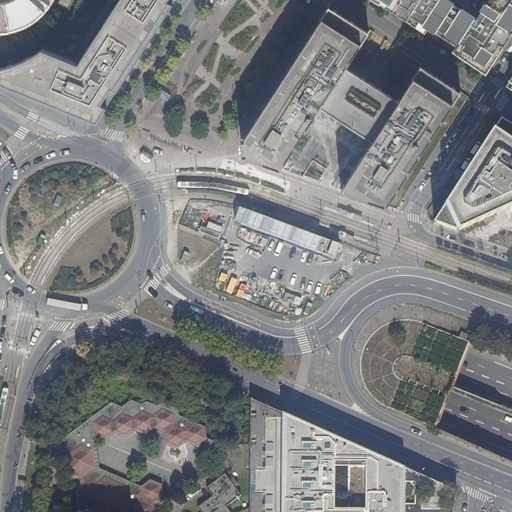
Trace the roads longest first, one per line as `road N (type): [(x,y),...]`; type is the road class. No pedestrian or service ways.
road 1 (motorway): [(511,387),(0,176)]
road 2 (motorway): [(0,228),(511,432)]
road 3 (primary): [(486,308),(419,285),(393,286),(359,303),(323,337),(274,345),(174,306),(136,274)]
road 4 (primary): [(486,308),(461,314),(395,299),(353,328),(344,350),(350,384),(399,439)]
road 5 (primary): [(167,346),(399,439)]
road 6 (residential): [(405,223),(239,166),(227,150)]
road 7 (residential): [(201,0),(100,152)]
road 8 (residential): [(347,0),(487,94)]
road 9 (primary): [(26,387),(50,354),(81,336),(111,332),(167,346)]
road 10 (residential): [(405,223),(487,94)]
road 11 (primary): [(136,274),(149,241),(147,202),(132,175),(100,152)]
road 12 (residential): [(6,511),(26,387)]
